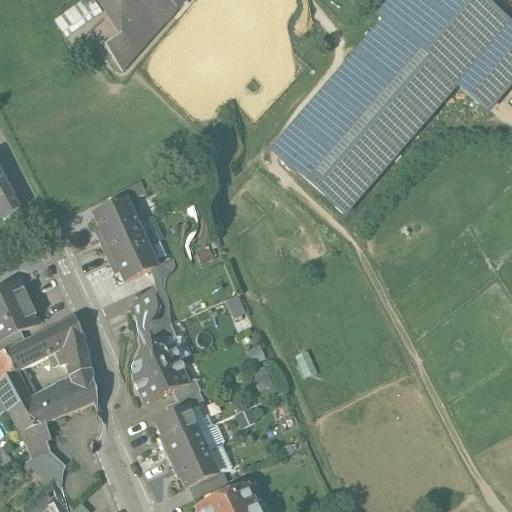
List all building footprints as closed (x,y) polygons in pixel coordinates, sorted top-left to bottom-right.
[(108,0),(48,0),(97,72),(138,44),(121,20),(108,0)] [(139,0),(121,20),(138,44),(142,41),(168,64),(224,0),(139,0)] [(511,28),(477,0),(418,0),(279,160),(343,217),(459,84),(491,112),(511,88),(511,28)] [(138,44),(97,72),(111,93),(95,105),(113,127),(168,64),(142,41),(138,44)] [(132,240),(103,253),(107,264),(117,260),(137,251),(132,240)] [(0,272),(10,266),(0,246),(0,272)] [(107,264),(86,274),(91,286),(88,287),(92,297),(127,282),(117,260),(107,264)] [(127,282),(92,297),(102,319),(137,303),(127,282)] [(137,303),(102,319),(107,329),(110,327),(116,339),(141,328),(147,325),(146,325),(137,303)] [(164,316),(146,325),(147,325),(141,328),(146,339),(170,328),(164,316)] [(170,328),(146,339),(151,350),(167,343),(168,344),(175,340),(170,328)] [(0,397),(31,382),(11,340),(0,344),(0,397)] [(151,350),(124,362),(134,385),(177,365),(168,344),(167,343),(151,350)] [(177,365),(134,385),(144,407),(171,395),(187,388),(187,386),(177,365)] [(65,376),(25,396),(28,418),(47,409),(52,419),(57,422),(57,420),(77,412),(74,396),(65,376)] [(187,388),(171,395),(176,406),(199,396),(200,395),(195,383),(187,386),(187,388)] [(25,396),(0,407),(0,418),(5,427),(6,425),(7,428),(28,418),(25,396)] [(176,406),(166,411),(171,421),(187,414),(187,415),(204,407),(199,396),(176,406)] [(77,412),(57,420),(57,422),(62,434),(80,427),(77,412)] [(171,421),(156,428),(161,440),(158,441),(163,451),(197,436),(187,415),(187,414),(171,421)] [(5,427),(0,430),(0,464),(1,466),(21,454),(7,428),(6,425),(5,427)] [(80,427),(62,434),(50,440),(29,451),(40,478),(90,458),(80,427)] [(197,436),(163,451),(172,472),(207,457),(222,450),(222,449),(223,445),(217,431),(213,429),(197,436)] [(21,454),(1,466),(13,489),(23,511),(24,511),(42,505),(37,494),(40,493),(35,480),(40,478),(29,451),(22,455),(21,454)] [(207,457),(172,472),(177,482),(180,481),(185,492),(189,491),(216,478),(207,457)] [(216,478),(189,491),(194,502),(226,487),(221,475),(216,478)] [(255,511),(246,491),(199,511),(255,511)]
